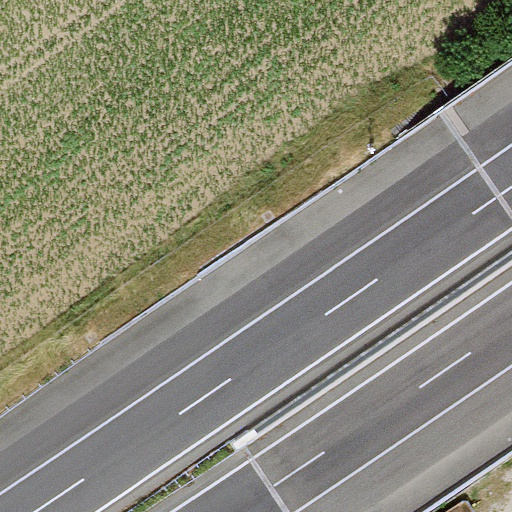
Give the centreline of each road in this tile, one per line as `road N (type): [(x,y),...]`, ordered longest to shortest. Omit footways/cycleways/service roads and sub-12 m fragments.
road 1 (motorway): [(511,184),(27,511)]
road 2 (motorway): [(240,511),(511,328)]
